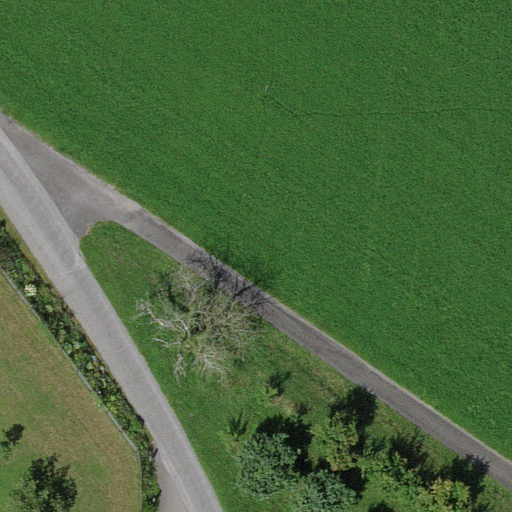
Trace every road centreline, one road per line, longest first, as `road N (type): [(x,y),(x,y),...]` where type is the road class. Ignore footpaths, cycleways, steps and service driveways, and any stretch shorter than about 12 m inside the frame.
road 1 (track): [(511,471),(0,143)]
road 2 (unclassified): [(210,511),(0,147)]
